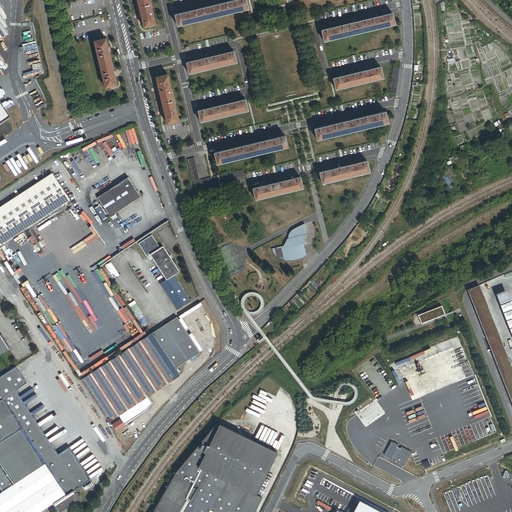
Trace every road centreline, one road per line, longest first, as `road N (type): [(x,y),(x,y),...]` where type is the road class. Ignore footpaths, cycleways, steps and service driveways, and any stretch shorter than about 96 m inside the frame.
road 1 (residential): [(388,153),(343,235),(236,338)]
road 2 (tertiary): [(236,338),(142,448),(100,511)]
road 3 (residential): [(405,3),(315,29),(328,71),(408,52)]
road 4 (residential): [(173,199),(388,153)]
road 5 (residential): [(200,150),(403,103)]
road 6 (residential): [(178,57),(234,44),(248,88),(189,104)]
road 7 (tertiary): [(173,199),(236,338)]
road 8 (unclassified): [(419,490),(394,491),(306,448)]
